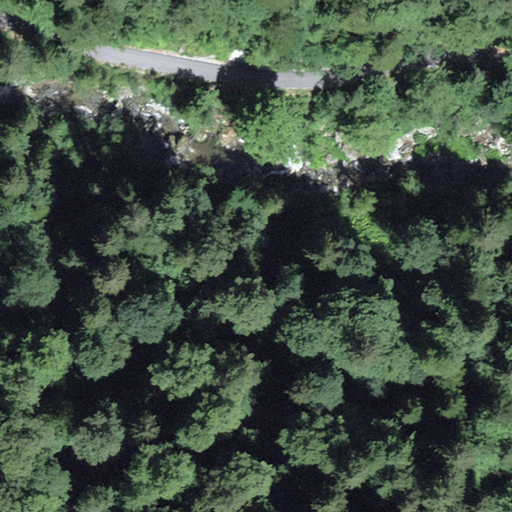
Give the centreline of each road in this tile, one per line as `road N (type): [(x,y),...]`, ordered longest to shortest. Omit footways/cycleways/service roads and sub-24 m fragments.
road 1 (track): [(0,389),(433,318),(511,384)]
road 2 (unclassified): [(511,73),(466,63),(301,80),(229,78),(85,51),(0,25)]
